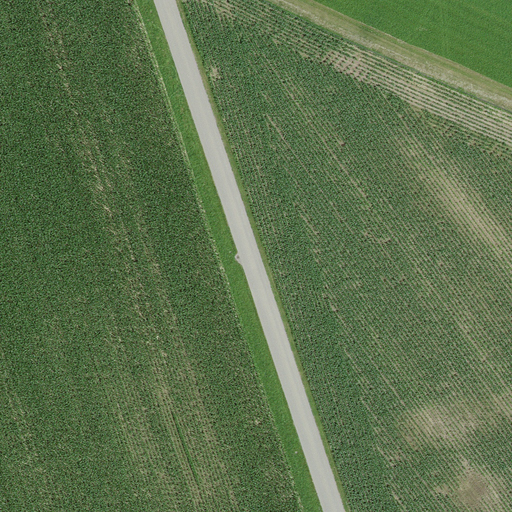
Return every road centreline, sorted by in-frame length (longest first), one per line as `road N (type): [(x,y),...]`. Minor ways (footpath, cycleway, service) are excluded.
road 1 (unclassified): [(336,511),(170,0)]
road 2 (track): [(266,0),(511,109)]
